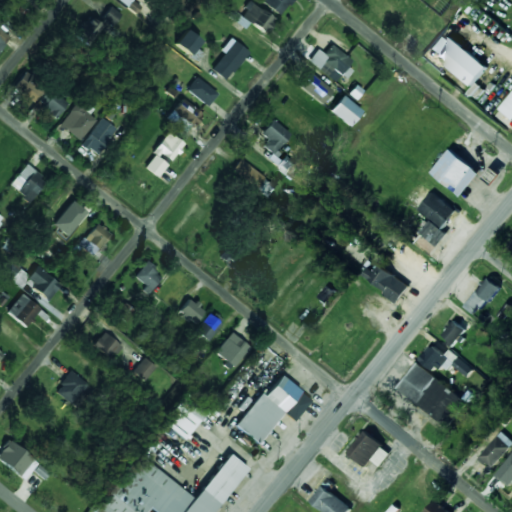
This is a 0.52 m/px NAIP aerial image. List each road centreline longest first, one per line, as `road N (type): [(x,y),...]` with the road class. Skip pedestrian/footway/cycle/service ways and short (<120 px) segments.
road 1 (residential): [(0,409),(331,0)]
road 2 (residential): [(353,398),(0,111)]
road 3 (tertiary): [(260,511),(511,200)]
road 4 (residential): [(511,151),(327,0)]
road 5 (residential): [(496,511),(353,398)]
